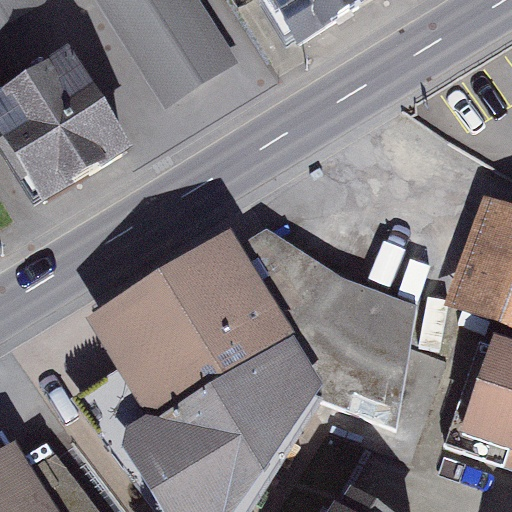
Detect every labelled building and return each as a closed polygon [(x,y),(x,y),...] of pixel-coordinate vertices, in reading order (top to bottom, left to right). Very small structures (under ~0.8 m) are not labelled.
[(0,0),(0,40),(50,8),(45,0),(0,0)] [(91,0),(164,117),(240,71),(195,0),(91,0)] [(262,0),(301,60),(395,0),(262,0)] [(0,170),(29,215),(123,154),(69,71),(0,115),(0,170)] [(511,234),(469,220),(434,324),(511,350),(511,234)] [(250,240),(69,331),(101,387),(60,415),(124,511),(223,511),(299,412),(394,452),(410,325),(250,240)] [(511,376),(464,361),(435,449),(511,473),(511,376)] [(98,511),(34,419),(0,442),(0,511),(98,511)]
